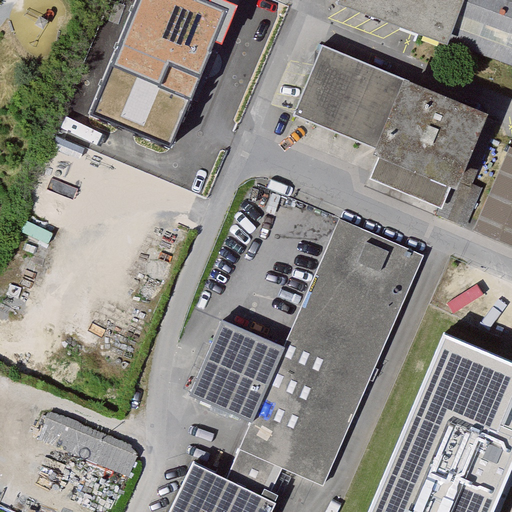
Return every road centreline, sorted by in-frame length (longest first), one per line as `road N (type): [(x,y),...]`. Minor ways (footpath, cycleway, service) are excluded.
road 1 (unclassified): [(133,511),(160,435),(158,378),(185,287),(243,149)]
road 2 (unclassified): [(243,149),(511,268)]
road 3 (unknown): [(511,107),(290,25),(303,0)]
road 4 (unclassified): [(243,149),(290,25)]
